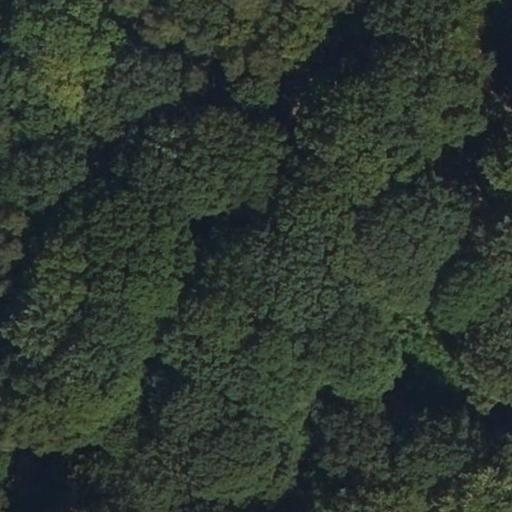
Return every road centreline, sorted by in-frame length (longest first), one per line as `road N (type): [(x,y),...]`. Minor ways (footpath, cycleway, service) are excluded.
road 1 (track): [(251,168),(17,0)]
road 2 (track): [(356,0),(251,168)]
